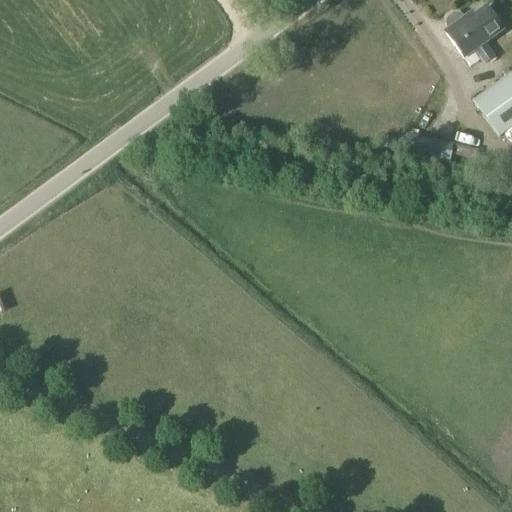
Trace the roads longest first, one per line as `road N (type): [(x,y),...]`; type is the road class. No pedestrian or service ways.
road 1 (unclassified): [(0,229),(305,0)]
road 2 (unclassified): [(303,511),(0,378)]
